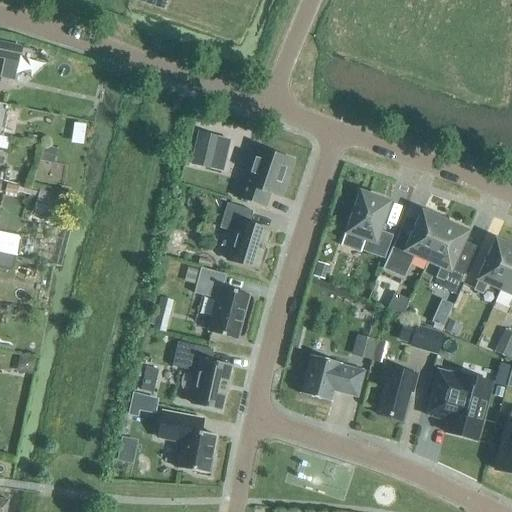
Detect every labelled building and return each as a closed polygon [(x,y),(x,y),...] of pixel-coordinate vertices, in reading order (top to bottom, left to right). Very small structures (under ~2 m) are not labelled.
[(20,54),(21,47),(0,42),(0,59),(4,60),(0,75),(0,78),(14,82),(19,61),(20,54)] [(0,136),(2,137),(8,107),(0,104),(0,136)] [(206,169),(213,138),(198,135),(190,166),(206,169)] [(42,147),(38,161),(53,165),(57,151),(42,147)] [(279,197),(291,162),(255,150),(254,151),(257,152),(246,185),(237,182),(233,197),(263,207),(267,194),(279,197)] [(59,213),(63,198),(43,192),(39,208),(59,213)] [(360,194),(346,233),(346,234),(366,242),(362,253),(384,261),(392,237),(378,232),(388,204),(360,194)] [(252,214),(253,212),(227,204),(219,229),(236,234),(227,261),(256,270),(257,267),(259,268),(263,255),(261,254),(268,232),(247,225),(251,213),(252,214)] [(388,258),(389,259),(409,268),(413,257),(426,263),(427,262),(444,224),(421,214),(409,240),(398,235),(388,258)] [(445,225),(444,224),(427,262),(426,263),(439,269),(434,280),(443,283),(441,289),(454,295),(467,266),(454,260),(466,234),(445,225)] [(189,237),(172,233),(169,247),(186,251),(189,237)] [(0,253),(15,256),(18,241),(0,237),(0,253)] [(511,249),(495,242),(472,292),(482,296),(487,285),(500,291),(511,264),(511,249)] [(511,264),(500,291),(511,296),(511,298),(508,308),(511,309),(511,264)] [(237,341),(249,296),(222,289),(225,276),(201,269),(193,294),(216,301),(208,333),(237,341)] [(155,304),(151,321),(164,324),(168,307),(155,304)] [(478,332),(483,322),(470,316),(465,326),(478,332)] [(456,336),(461,326),(449,321),(444,331),(456,336)] [(437,353),(442,335),(416,328),(411,346),(437,353)] [(511,334),(505,332),(495,354),(508,360),(511,350),(511,334)] [(377,341),(356,336),(352,356),(372,361),(377,341)] [(485,351),(490,340),(480,336),(476,347),(485,351)] [(220,411),(230,368),(209,364),(212,351),(177,343),(171,368),(198,374),(190,404),(220,411)] [(340,366),(341,365),(310,357),(300,395),(330,403),(329,402),(332,391),(338,393),(338,394),(356,398),(363,373),(339,367),(339,366),(340,366)] [(412,394),(417,376),(386,368),(381,390),(383,391),(376,415),(402,422),(410,393),(412,394)] [(476,442),(491,384),(438,369),(426,414),(449,420),(445,433),(476,442)] [(194,419),(162,413),(157,438),(182,443),(177,470),(207,475),(215,436),(192,432),(194,419)] [(511,427),(507,426),(496,472),(511,475),(511,427)] [(0,498),(0,511),(6,511),(8,500),(0,498)]
